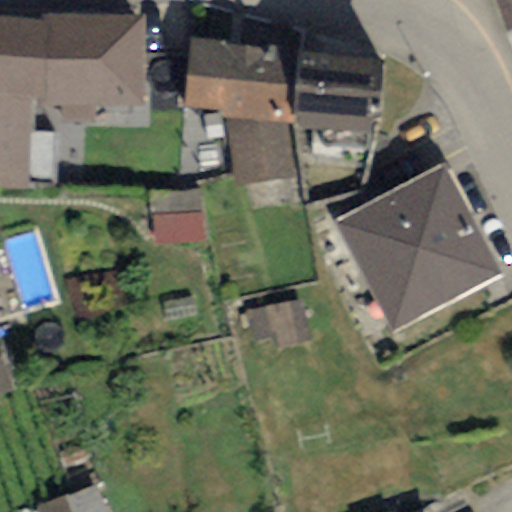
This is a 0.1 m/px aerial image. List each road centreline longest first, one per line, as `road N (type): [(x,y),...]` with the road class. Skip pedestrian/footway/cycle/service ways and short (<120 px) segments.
road 1 (residential): [(445,24),(296,0)]
road 2 (residential): [(511,159),(445,24)]
